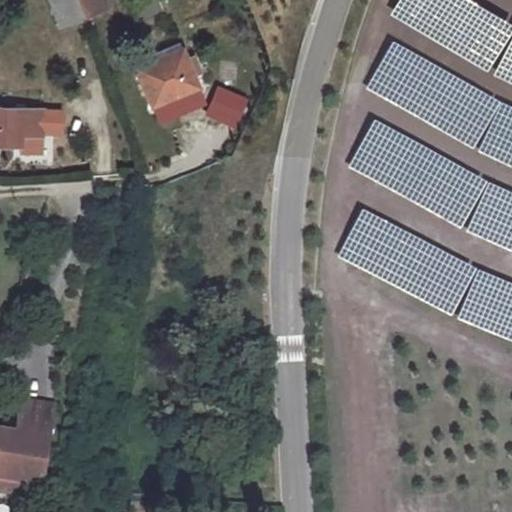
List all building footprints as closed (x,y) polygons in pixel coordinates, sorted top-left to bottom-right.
[(102,0),(49,0),(50,2),(59,24),(105,5),(102,0)] [(154,0),(141,0),(130,6),(137,21),(159,11),(154,0)] [(155,58),(135,67),(151,103),(197,84),(182,52),(157,62),(155,58)] [(209,85),(197,115),(229,128),(241,97),(209,85)] [(54,106),(0,105),(0,138),(18,140),(19,132),(54,134),(54,106)] [(0,432),(0,491),(35,498),(52,407),(21,402),(16,428),(14,435),(6,434),(0,432)] [(6,427),(6,434),(14,435),(16,428),(6,427)]
